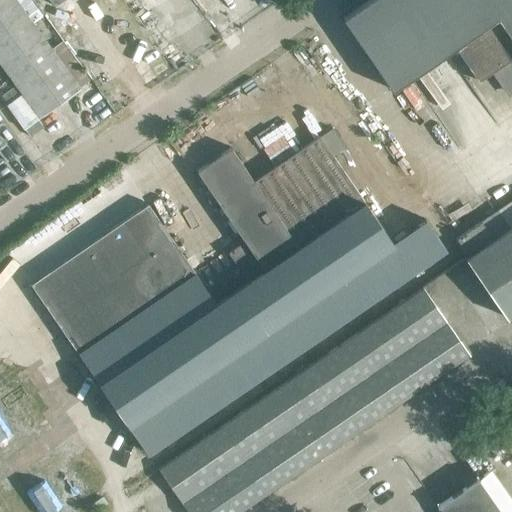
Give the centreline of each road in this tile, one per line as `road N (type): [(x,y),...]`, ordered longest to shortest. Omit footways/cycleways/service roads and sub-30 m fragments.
road 1 (unclassified): [(324,0),(0,221)]
road 2 (unclassified): [(273,511),(511,349)]
